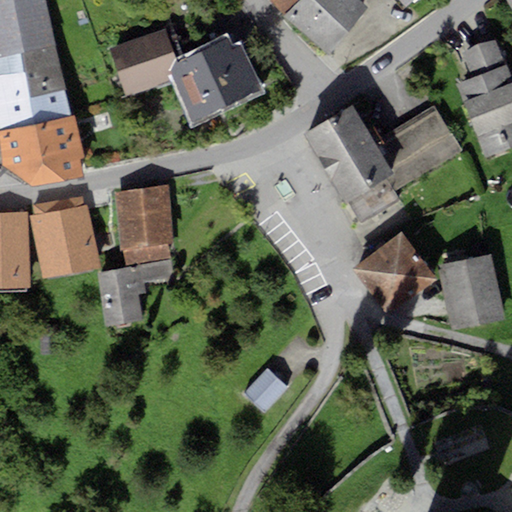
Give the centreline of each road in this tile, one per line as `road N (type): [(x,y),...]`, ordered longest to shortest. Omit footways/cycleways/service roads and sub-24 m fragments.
road 1 (residential): [(335,100),(273,137),(220,155),(11,198)]
road 2 (track): [(239,511),(255,473),(361,316)]
road 3 (residential): [(466,0),(335,100)]
road 4 (track): [(361,316),(511,350)]
road 5 (residential): [(335,100),(252,0)]
